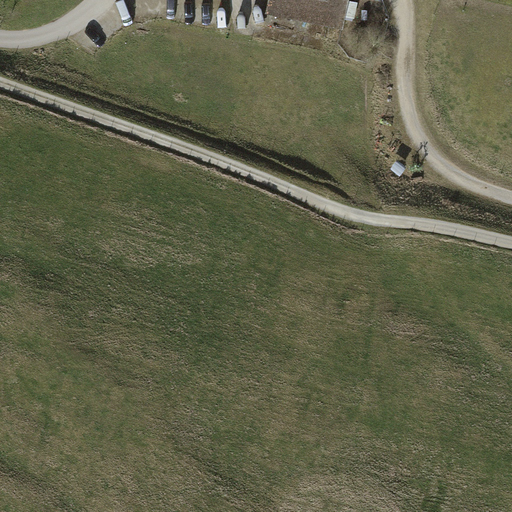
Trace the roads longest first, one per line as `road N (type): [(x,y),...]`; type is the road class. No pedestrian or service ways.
road 1 (track): [(511,243),(353,215),(0,82)]
road 2 (track): [(411,0),(402,75),(409,121),(448,172),(511,199)]
